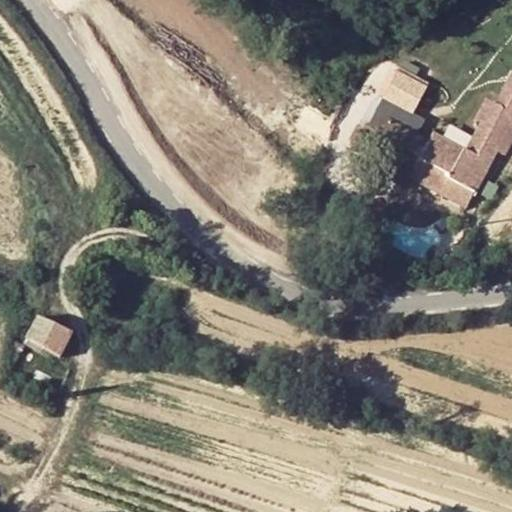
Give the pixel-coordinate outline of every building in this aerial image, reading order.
[(386,98),(412,112),(426,86),(400,71),(386,98)] [(473,155),(440,136),(435,145),(417,135),(400,167),(412,173),(416,167),(427,173),(420,186),(465,209),(497,154),(504,158),(511,144),(511,85),(499,107),(491,111),(482,127),(487,130),(473,155)] [(365,126),(364,128),(385,134),(404,132),(405,129),(388,119),(365,126)] [(385,134),(364,128),(355,144),(388,161),(404,132),(385,134)] [(409,131),(404,132),(388,161),(400,167),(417,135),(409,131)] [(412,173),(409,180),(420,186),(427,173),(416,167),(412,173)] [(61,358),(72,333),(41,317),(28,341),(61,358)]
